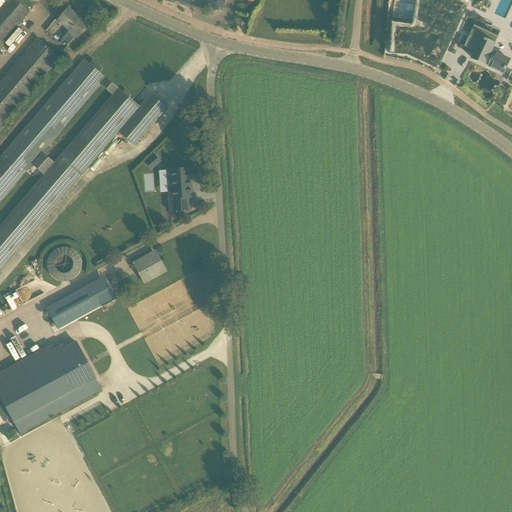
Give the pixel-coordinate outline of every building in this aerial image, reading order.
[(0,46),(30,12),(15,0),(8,0),(0,9),(0,46)] [(172,0),(222,12),(224,0),(172,0)] [(402,0),(394,0),(394,10),(403,10),(402,0)] [(78,38),(88,25),(68,9),(58,21),(70,31),(62,40),(68,46),(76,36),(78,38)] [(475,52),(472,59),(503,73),(509,60),(491,52),(497,37),(474,26),(464,47),(475,52)] [(0,83),(0,128),(59,59),(37,40),(0,83)] [(0,271),(119,134),(134,147),(168,108),(152,94),(140,108),(122,93),(85,60),(0,158),(0,271)] [(192,198),(190,169),(172,170),(173,192),(169,193),(170,212),(171,212),(170,211),(174,210),(175,212),(189,211),(188,199),(192,198)] [(51,281),(80,279),(79,249),(49,250),(51,281)] [(155,267),(148,255),(133,263),(133,265),(134,264),(145,284),(167,272),(162,263),(155,267)] [(91,286),(47,309),(59,331),(103,307),(91,286)] [(0,396),(20,434),(61,412),(102,390),(76,342),(0,383),(0,396)]
